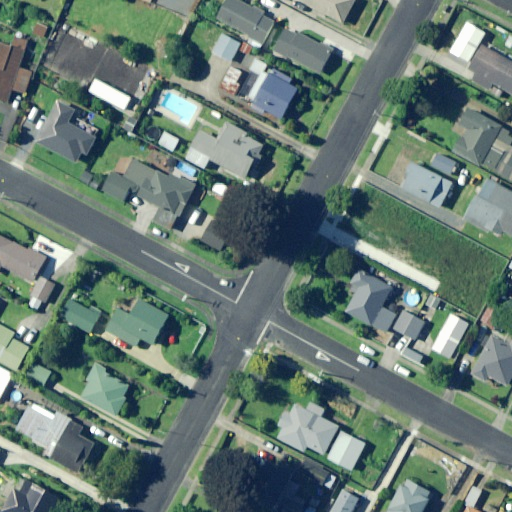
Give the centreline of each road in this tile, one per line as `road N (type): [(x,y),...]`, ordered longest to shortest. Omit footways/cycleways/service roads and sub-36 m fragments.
road 1 (residential): [(255,313),(423,0)]
road 2 (residential): [(255,313),(511,452)]
road 3 (residential): [(0,178),(255,313)]
road 4 (residential): [(147,511),(255,313)]
